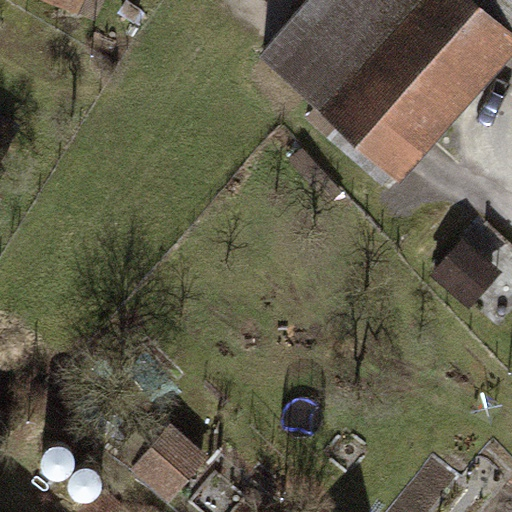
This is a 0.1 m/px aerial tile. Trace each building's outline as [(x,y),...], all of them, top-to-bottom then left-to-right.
[(511,0),(311,0),(268,48),(408,183),(511,67),(511,0)] [(0,172),(28,124),(0,107),(0,172)] [(468,228),(436,263),(475,299),(507,263),(468,228)] [(0,457),(19,416),(0,407),(0,457)] [(178,424),(139,470),(179,505),(219,459),(178,424)]
